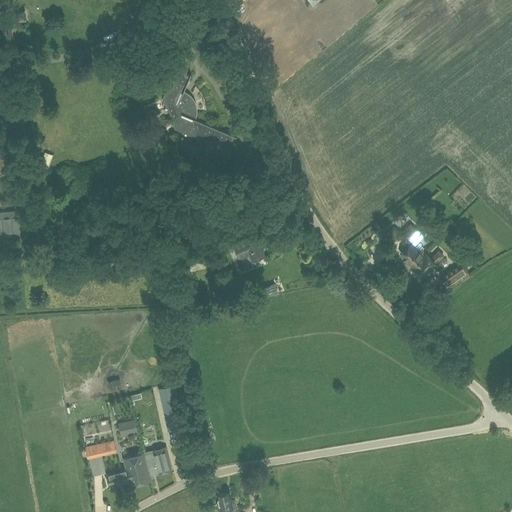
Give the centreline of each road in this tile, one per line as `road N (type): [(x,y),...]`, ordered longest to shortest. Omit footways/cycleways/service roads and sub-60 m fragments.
road 1 (unclassified): [(511,420),(321,230),(218,0)]
road 2 (unclassified): [(128,511),(238,466),(511,420)]
road 3 (unknown): [(221,7),(189,26),(130,32),(24,61),(0,76)]
